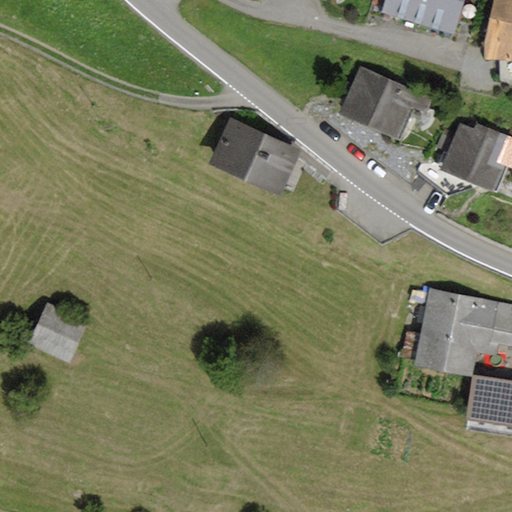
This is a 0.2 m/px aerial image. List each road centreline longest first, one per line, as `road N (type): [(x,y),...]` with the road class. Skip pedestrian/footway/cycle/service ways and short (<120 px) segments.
road 1 (unclassified): [(511,265),(458,242),(339,160),(141,0)]
road 2 (track): [(0,30),(154,97),(221,102),(250,88)]
road 3 (track): [(240,0),(472,70)]
